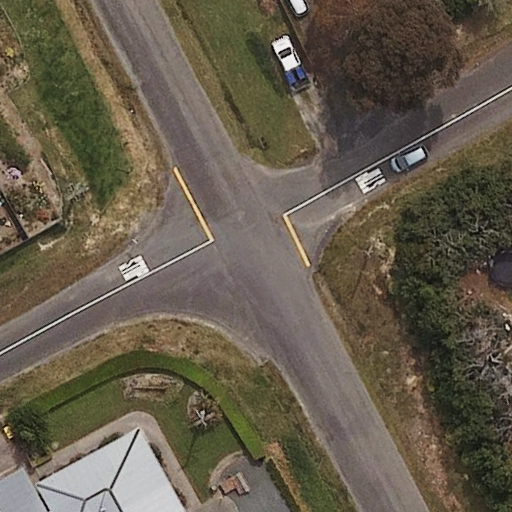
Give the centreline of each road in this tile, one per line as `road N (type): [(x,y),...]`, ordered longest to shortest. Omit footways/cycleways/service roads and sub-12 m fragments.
road 1 (residential): [(246,230),(398,511)]
road 2 (residential): [(511,89),(246,230)]
road 3 (residential): [(0,353),(210,241),(246,230)]
road 4 (residential): [(126,0),(246,230)]
